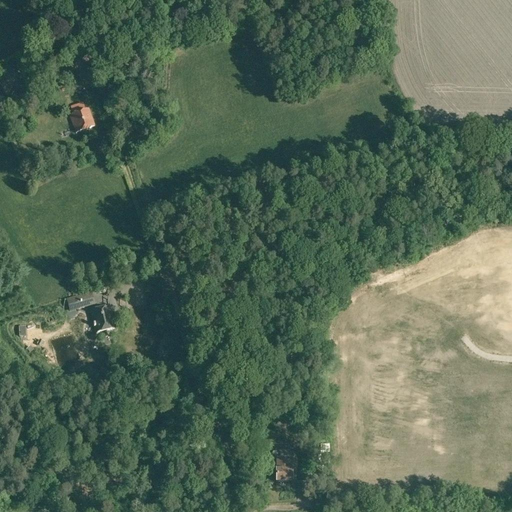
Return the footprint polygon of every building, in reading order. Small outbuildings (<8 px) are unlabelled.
[(0,77),(0,85),(7,97),(21,88),(10,71),(0,77)] [(69,116),(76,134),(94,127),(88,109),(85,111),(83,103),(70,108),(73,115),(69,116)] [(76,297),(79,310),(95,305),(91,293),(76,297)] [(90,312),(95,333),(114,329),(109,307),(90,312)] [(157,354),(167,359),(172,348),(163,343),(157,354)] [(446,402),(445,422),(455,422),(455,403),(446,402)] [(300,472),(300,482),(314,482),(313,455),(302,456),(302,472),(300,472)] [(276,470),(276,482),(292,482),(292,469),(291,469),(291,461),(291,462),(290,459),(276,460),(277,470),(276,470)]
